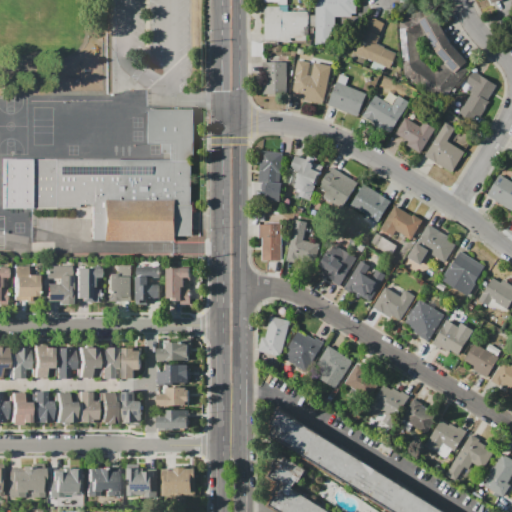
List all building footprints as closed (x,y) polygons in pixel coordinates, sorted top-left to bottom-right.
[(314,0),(355,0),(355,15),(333,15),(333,46),(314,46),(314,0)] [(263,41),(263,8),(308,9),(308,41),(263,41)] [(443,63),(435,72),(420,62),(408,37),(422,31),(415,15),(397,24),(403,76),(437,91),(453,74),(443,63)] [(467,63),(450,45),(435,15),(419,23),(422,31),(434,53),(443,63),(453,74),(467,63)] [(368,17),(385,23),(377,44),(395,51),(389,67),(354,53),(368,17)] [(330,67),(323,104),(291,98),(297,61),(309,63),(307,75),(311,76),(313,64),(330,67)] [(284,62),(285,93),(262,93),(262,63),(284,62)] [(476,121),(461,112),(473,90),(464,85),(472,72),(497,86),(476,121)] [(366,93),(356,117),(326,104),(336,80),(366,93)] [(402,112),(389,134),(362,118),(374,96),(402,112)] [(2,158),(171,158),(171,152),(159,152),(159,143),(146,143),(146,109),(192,109),(191,240),(89,240),(89,210),(2,210),(2,158)] [(436,129),(419,154),(408,146),(411,142),(398,133),(407,119),(421,128),(425,121),(436,129)] [(451,172),(426,155),(446,124),(455,130),(448,140),(465,151),(451,172)] [(260,150),(281,152),(278,182),(258,180),(260,150)] [(324,165),(308,200),(297,195),(300,189),(282,181),(295,152),(324,165)] [(357,184),(346,202),(319,185),(330,167),(357,184)] [(511,211),(486,195),(500,173),(511,180),(511,211)] [(390,201),(378,221),(350,204),(363,183),(390,201)] [(394,205),(411,216),(413,214),(423,221),(411,240),(396,231),(392,237),(379,229),(394,205)] [(295,219),(307,221),(303,239),(314,242),(308,269),(285,264),(295,219)] [(258,225),(281,224),(281,260),(258,260),(258,225)] [(428,224),(448,236),(446,240),(454,245),(444,261),(428,251),(419,265),(406,257),(428,224)] [(377,233),(397,245),(390,256),(370,243),(377,233)] [(485,266),(466,297),(439,280),(459,249),(485,266)] [(349,267),(338,284),(315,270),(326,252),(349,267)] [(386,274),(368,303),(343,287),(361,258),(386,274)] [(131,265),(131,301),(106,301),(106,265),(131,265)] [(165,266),(188,266),(189,280),(183,280),(183,289),(190,289),(190,302),(181,302),(181,297),(166,297),(165,266)] [(69,267),(70,302),(44,302),(44,283),(56,283),(56,276),(45,276),(45,267),(69,267)] [(73,267),(97,267),(98,280),(90,280),(90,297),(73,297),(73,267)] [(135,270),(159,270),(158,303),(135,303),(135,270)] [(12,276),(24,276),(24,274),(35,274),(36,296),(30,296),(30,300),(13,300),(12,276)] [(492,277),(500,282),(503,277),(511,282),(511,298),(507,306),(493,297),(487,306),(478,300),(492,277)] [(415,295),(397,323),(371,306),(384,286),(400,296),(404,289),(415,295)] [(444,314),(429,338),(404,323),(419,299),(444,314)] [(271,316),(290,320),(282,353),(277,352),(276,355),(258,350),(262,337),(266,338),(271,316)] [(466,337),(454,356),(432,342),(444,324),(466,337)] [(322,344),(306,371),(285,358),(290,349),(287,347),(298,329),(322,344)] [(188,359),(155,359),(155,348),(166,348),(166,341),(188,341),(188,359)] [(492,353),(479,374),(462,363),(475,342),(492,353)] [(30,378),(30,345),(50,346),(50,368),(42,368),(42,378),(30,378)] [(75,377),(75,346),(95,346),(95,367),(87,367),(87,377),(75,377)] [(352,361),(341,378),(317,362),(327,346),(352,361)] [(9,378),(9,347),(27,347),(27,368),(20,368),(20,378),(9,378)] [(54,378),(54,347),(66,347),(66,354),(72,354),(72,370),(66,370),(66,378),(54,378)] [(99,378),(99,347),(117,347),(117,369),(110,369),(110,378),(99,378)] [(121,377),(121,347),(133,347),(133,349),(139,349),(139,369),(133,369),(133,377),(121,377)] [(511,389),(493,377),(502,362),(511,367),(511,365),(511,389)] [(380,381),(370,396),(345,380),(356,363),(365,368),(364,371),(380,381)] [(188,383),(158,383),(158,371),(166,371),(166,364),(188,364),(188,383)] [(409,396),(396,416),(372,401),(385,381),(409,396)] [(188,404),(157,404),(157,393),(165,393),(166,387),(185,387),(185,389),(188,389),(188,404)] [(76,391),(89,391),(89,401),(95,401),(95,422),(76,422),(76,391)] [(121,391),(134,391),(134,399),(139,399),(139,420),(121,420),(121,391)] [(32,392),(43,392),(43,400),(49,400),(49,423),(32,423),(32,392)] [(99,392),(111,392),(111,401),(116,401),(116,421),(99,421),(99,392)] [(9,393),(20,393),(19,401),(26,401),(26,424),(9,424),(9,393)] [(54,393),(66,393),(66,400),(73,400),(73,425),(54,425),(54,393)] [(413,399),(438,414),(425,434),(401,418),(413,399)] [(279,408),(445,511),(394,511),(264,431),(279,408)] [(158,428),(158,416),(165,416),(165,410),(189,411),(189,429),(158,428)] [(467,431),(449,461),(424,446),(442,416),(467,431)] [(470,434),(494,449),(485,463),(476,458),(461,482),(446,472),(470,434)] [(282,511),(267,502),(280,480),(267,472),(278,454),(303,469),(292,487),(332,511),(282,511)] [(511,459),(511,472),(498,494),(483,484),(502,454),(511,459)] [(6,501),(6,470),(19,470),(19,468),(19,466),(32,466),(32,468),(41,468),(41,472),(45,472),(44,501),(6,501)] [(167,498),(167,470),(174,470),(174,466),(184,466),(184,467),(199,468),(198,498),(167,498)] [(126,497),(127,467),(139,467),(139,471),(157,472),(157,497),(126,497)] [(49,500),(49,472),(65,472),(65,468),(81,468),(81,500),(49,500)] [(87,496),(87,471),(96,471),(96,469),(106,469),(106,471),(118,471),(118,497),(87,496)]
